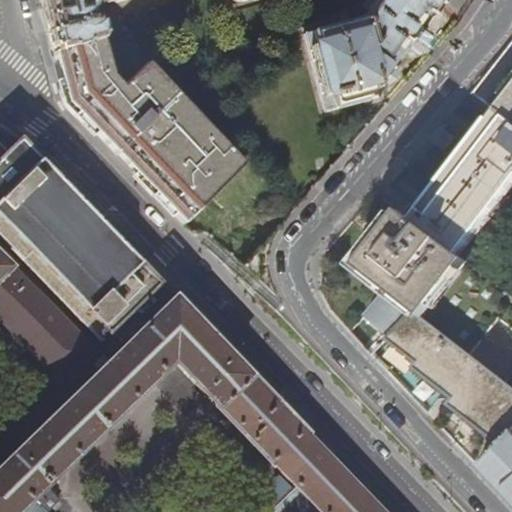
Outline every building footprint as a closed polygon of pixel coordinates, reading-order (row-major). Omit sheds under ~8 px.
[(129,167),(184,224),(245,163),(147,62),(122,86),(111,74),(100,42),(103,35),(100,22),(95,20),(93,12),(95,7),(116,0),(117,3),(126,0),(225,0),(226,1),(232,5),(251,0),(39,0),(40,3),(67,103),(129,167)] [(374,0),(361,20),(303,35),(323,113),(378,98),(376,89),(379,83),(386,88),(390,82),(384,77),(407,46),(412,50),(417,44),(411,40),(425,21),(428,23),(439,7),(443,0),(374,0)] [(511,47),(499,65),(476,93),(498,110),(511,120),(511,47)] [(511,120),(498,110),(457,164),(412,221),(459,256),(511,188),(511,120)] [(86,313),(108,335),(159,285),(149,274),(28,150),(18,140),(4,153),(0,148),(0,221),(25,248),(28,252),(29,252),(86,312),(86,313)] [(466,262),(459,256),(412,221),(399,212),(376,242),(356,268),(386,291),(411,309),(422,318),(466,262)] [(0,322),(62,385),(94,353),(0,258),(0,322)] [(511,296),(466,262),(422,318),(470,355),(498,318),(511,328),(511,373),(505,383),(511,388),(511,296)] [(392,331),(411,309),(386,291),(367,312),(392,331)] [(0,511),(45,511),(56,502),(43,489),(171,364),(269,465),(271,464),(295,488),(270,511),(294,511),(306,500),(317,511),(380,511),(355,485),(327,457),(291,420),(257,385),(173,299),(155,316),(105,364),(100,360),(93,367),(97,371),(0,465),(0,511)] [(422,318),(411,309),(392,331),(384,339),(416,363),(412,368),(451,398),(446,403),(477,428),(498,445),(511,431),(511,430),(511,388),(505,383),(470,355),(422,318)] [(511,431),(498,445),(477,466),(505,494),(511,502),(511,431)]
